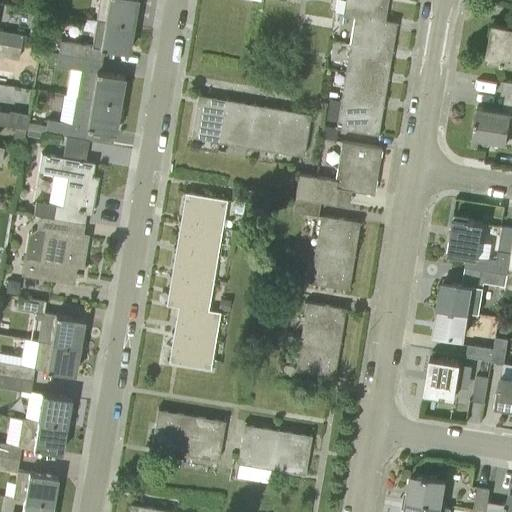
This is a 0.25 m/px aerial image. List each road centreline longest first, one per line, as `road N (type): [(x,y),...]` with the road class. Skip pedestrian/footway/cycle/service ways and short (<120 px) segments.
road 1 (residential): [(90,511),(176,0)]
road 2 (residential): [(375,424),(416,167)]
road 3 (residential): [(416,167),(443,0)]
road 4 (residential): [(511,448),(375,424)]
